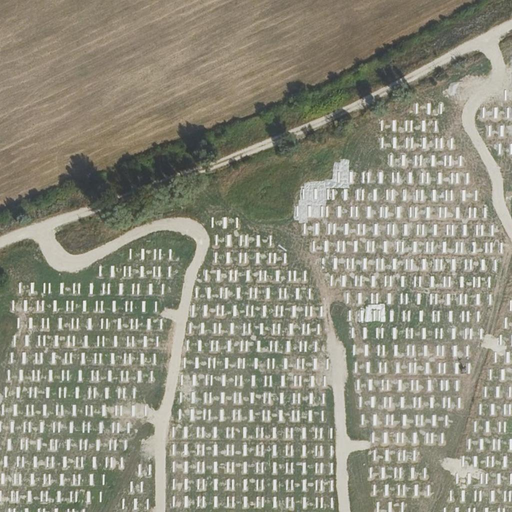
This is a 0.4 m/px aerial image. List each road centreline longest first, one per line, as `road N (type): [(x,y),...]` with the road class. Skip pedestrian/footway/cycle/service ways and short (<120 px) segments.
road 1 (track): [(511,36),(297,145),(0,252)]
road 2 (track): [(162,511),(161,419),(203,239),(187,224),(146,226),(80,262),(55,259),(43,238)]
road 3 (track): [(511,233),(464,117),(499,68),(490,47)]
road 4 (track): [(344,511),(337,357)]
